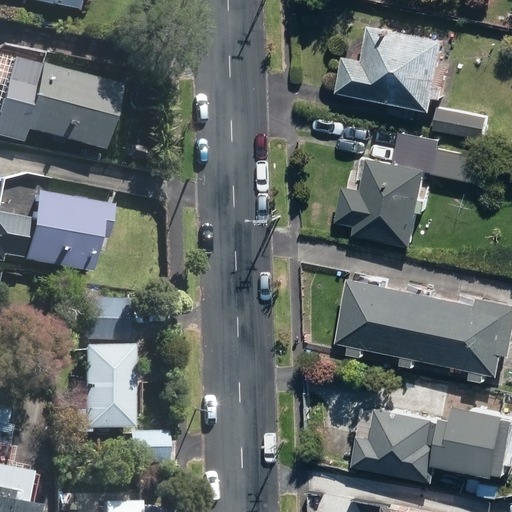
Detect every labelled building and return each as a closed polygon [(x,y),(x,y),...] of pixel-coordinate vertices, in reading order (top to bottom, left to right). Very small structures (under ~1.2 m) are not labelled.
[(14,0),(69,11),(71,2),(78,3),(78,0),(14,0)] [(445,40),(369,24),(361,60),(343,56),(336,92),(430,112),(433,97),(440,99),(443,87),(435,85),(445,40)] [(102,120),(114,87),(33,64),(33,66),(7,58),(0,81),(0,136),(18,142),(20,130),(97,151),(102,120)] [(484,111),(437,102),(432,130),(479,138),(484,111)] [(491,159),(436,148),(431,175),(485,186),(491,159)] [(426,171),(361,158),(355,189),(342,186),(335,223),(354,227),(353,236),(411,248),(426,171)] [(104,206),(29,192),(24,219),(0,214),(0,256),(82,272),(88,242),(97,244),(104,206)] [(476,305),(348,279),(335,343),(346,346),(345,354),(360,357),(362,349),(402,357),(400,365),(412,368),(413,359),(471,371),(469,378),(484,381),(485,374),(498,377),(503,354),(510,356),(511,345),(511,303),(478,297),(476,305)] [(123,299),(81,298),(81,339),(122,340),(123,299)] [(124,346),(75,346),(79,429),(128,428),(124,346)] [(9,384),(0,383),(0,447),(2,448),(9,384)] [(359,433),(352,466),(432,483),(435,465),(492,477),(493,473),(504,475),(511,437),(511,417),(452,405),(450,418),(439,416),(438,420),(377,408),(371,436),(359,433)] [(161,430),(123,431),(125,463),(162,462),(161,430)] [(20,473),(0,469),(0,511),(29,511),(31,506),(14,503),(20,473)] [(76,511),(138,511),(138,493),(76,495),(76,511)]
